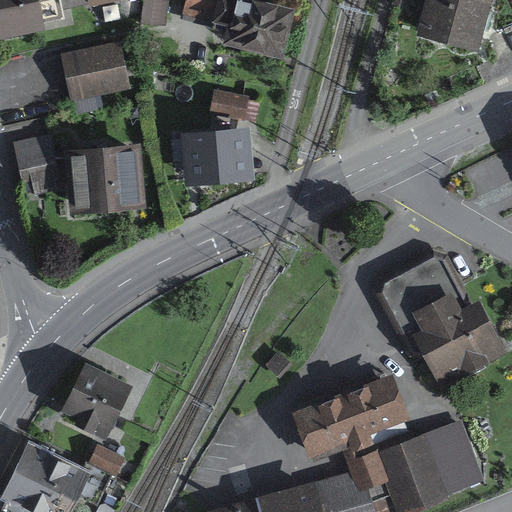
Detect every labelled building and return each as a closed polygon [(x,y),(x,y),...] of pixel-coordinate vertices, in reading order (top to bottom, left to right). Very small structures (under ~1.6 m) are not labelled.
[(0,0),(0,40),(46,31),(44,24),(64,19),(61,0),(0,0)] [(224,45),(282,61),(297,11),(253,0),(185,0),(183,15),(212,22),(211,23),(227,28),(224,45)] [(426,0),(417,37),(478,53),(492,0),(426,0)] [(121,43),(60,55),(71,102),(132,90),(121,43)] [(244,121),(250,97),(214,90),(209,115),(244,121)] [(243,132),(188,137),(192,182),(247,177),(243,132)] [(50,134),(12,143),(26,197),(62,189),(50,134)] [(140,146),(64,151),(71,217),(146,209),(140,146)] [(426,361),(439,389),(508,354),(479,301),(473,304),(447,255),(435,251),(380,279),(376,292),(409,357),(426,361)] [(133,388),(86,364),(62,413),(77,420),(74,427),(106,442),(133,388)] [(394,375),(293,414),(312,463),(343,452),(346,464),(379,450),(376,444),(408,432),(405,422),(411,420),(394,375)] [(350,474),(210,510),(210,511),(416,511),(450,500),(448,496),(485,483),(460,420),(380,453),(379,450),(346,464),(350,474)] [(29,444),(0,505),(0,509),(5,511),(72,511),(80,496),(97,506),(112,476),(85,463),(82,470),(29,444)] [(125,459),(97,444),(89,461),(116,476),(125,459)]
